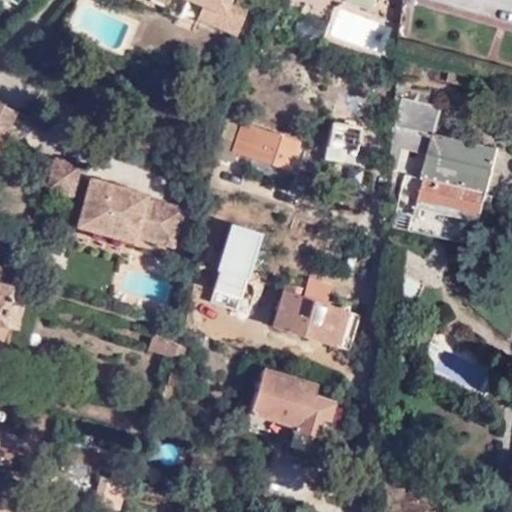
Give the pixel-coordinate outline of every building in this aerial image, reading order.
[(197,0),(201,1),(196,16),(235,32),(248,0),(197,0)] [(473,85),(478,66),(457,60),(452,79),(473,85)] [(347,150),(356,152),(368,101),(339,95),(324,156),(345,161),(347,150)] [(393,166),(396,167),(401,168),(404,150),(432,155),(427,175),(411,172),(407,187),(410,187),(404,206),(418,209),(414,223),(473,238),(480,211),(487,213),(491,196),(486,195),(498,148),(438,134),(444,107),(397,96),(393,166)] [(0,120),(4,122),(11,104),(0,99),(0,120)] [(215,152),(233,158),(236,150),(290,169),(299,142),(242,123),(244,121),(228,115),(215,152)] [(354,163),(356,152),(347,150),(345,161),(354,163)] [(215,152),(213,156),(231,163),(233,158),(215,152)] [(79,167),(56,161),(48,188),(71,195),(79,167)] [(172,246),(183,210),(145,199),(145,195),(92,180),(79,226),(132,242),(134,235),(172,246)] [(0,271),(16,276),(20,260),(0,254),(0,271)] [(222,290),(262,300),(267,280),(227,270),(222,290)] [(0,348),(6,350),(12,327),(18,329),(27,302),(9,296),(16,276),(0,271),(0,348)] [(274,324),(333,341),(343,307),(305,295),(307,287),(286,280),(274,324)] [(343,307),(333,341),(351,347),(361,312),(343,307)] [(147,348),(173,356),(177,343),(150,334),(147,348)] [(314,393),(317,383),(264,366),(247,419),(285,431),(286,436),(289,437),(286,451),(316,460),(323,435),(316,433),(323,414),(331,417),(336,400),(314,393)] [(116,471),(113,479),(129,484),(132,475),(116,471)] [(121,511),(129,484),(113,479),(111,479),(103,507),(116,511),(121,511)] [(0,511),(64,511),(65,510),(0,494),(0,511)]
